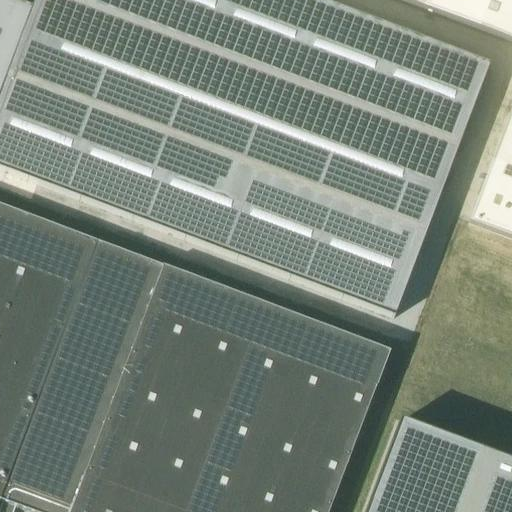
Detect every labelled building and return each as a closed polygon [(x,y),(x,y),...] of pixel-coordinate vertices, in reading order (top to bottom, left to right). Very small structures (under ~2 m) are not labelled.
[(0,0),(0,171),(393,320),(488,67),(310,0),(34,0),(30,10),(2,0),(0,0)] [(511,0),(404,0),(511,40),(511,116),(472,223),(511,238),(511,0)] [(0,503),(2,504),(3,503),(15,508),(15,509),(22,511),(328,511),(375,388),(388,354),(0,207),(0,503)] [(511,511),(511,466),(398,424),(365,511),(511,511)] [(2,504),(0,510),(0,511),(13,511),(15,509),(15,508),(3,503),(2,504)]
